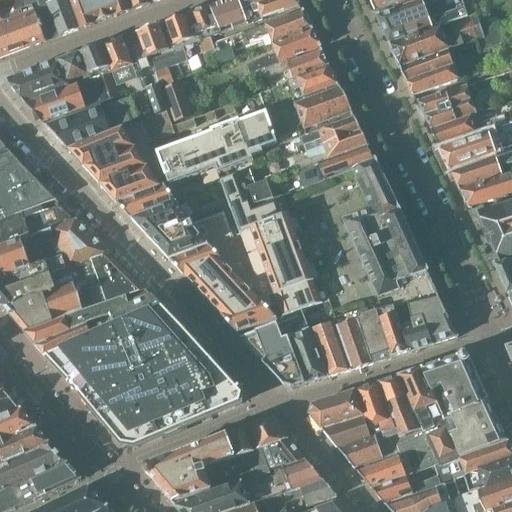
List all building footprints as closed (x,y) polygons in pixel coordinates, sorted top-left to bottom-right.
[(0,25),(0,59),(56,39),(60,38),(49,7),(42,10),(38,0),(11,0),(14,6),(17,17),(13,18),(14,21),(0,25)] [(55,0),(38,0),(42,10),(49,7),(60,38),(80,30),(71,5),(69,0),(61,0),(56,2),(55,0)] [(80,30),(106,21),(113,18),(107,0),(69,0),(71,5),(80,30)] [(129,5),(127,0),(107,0),(113,18),(131,11),(129,5)] [(127,0),(129,5),(131,11),(151,4),(149,0),(127,0)] [(249,26),(238,0),(232,0),(211,7),(213,12),(221,34),(249,26)] [(239,0),(244,10),(274,0),(239,0)] [(300,6),(296,0),(274,0),(244,10),(250,25),(263,21),(263,19),(294,8),(300,6)] [(370,0),(377,14),(417,0),(370,0)] [(429,0),(379,18),(382,26),(384,25),(386,31),(385,31),(388,37),(389,37),(391,42),(390,43),(391,45),(392,45),(393,46),(477,14),(475,10),(485,6),(484,5),(482,0),(429,0)] [(0,11),(0,25),(14,21),(13,18),(17,17),(14,6),(9,8),(9,10),(1,14),(0,11)] [(200,42),(202,41),(221,35),(210,8),(190,14),(192,20),(200,42)] [(272,42),(310,28),(303,13),(262,28),(243,34),(246,42),(270,35),(272,42)] [(477,14),(393,46),(403,68),(448,52),(478,42),(482,52),(507,43),(502,27),(484,33),(477,14)] [(189,62),(184,47),(199,42),(189,15),(164,24),(175,52),(154,60),(158,73),(168,69),(189,62)] [(137,62),(170,50),(162,31),(161,25),(140,33),(145,46),(132,50),(137,62)] [(248,66),(251,74),(297,57),(315,51),(321,49),(310,28),(272,42),(277,56),(248,66)] [(140,33),(138,33),(122,39),(101,47),(113,74),(137,65),(137,62),(132,50),(145,46),(140,33)] [(92,81),(112,74),(100,47),(80,55),(82,61),(89,75),(92,81)] [(233,49),(218,54),(222,66),(236,61),(233,49)] [(290,71),(294,81),(329,68),(322,52),(298,60),(297,57),(251,74),(253,82),(268,76),(270,79),(290,71)] [(448,52),(403,68),(416,97),(459,82),(448,52)] [(82,61),(80,55),(58,63),(67,84),(89,75),(82,61)] [(58,63),(25,75),(35,88),(43,85),(47,96),(69,89),(67,84),(58,63)] [(297,100),(338,85),(329,68),(294,81),(291,82),(297,100)] [(158,74),(156,74),(160,85),(161,89),(174,85),(168,69),(158,73),(158,74)] [(31,102),(26,104),(43,124),(120,98),(112,74),(92,81),(69,89),(47,96),(31,102)] [(26,104),(31,102),(47,96),(43,85),(35,88),(25,75),(8,81),(26,104)] [(354,118),(350,110),(338,85),(297,100),(291,82),(289,83),(260,94),(260,95),(267,114),(278,144),(279,147),(301,139),(300,137),(354,118)] [(181,83),(163,90),(175,124),(193,117),(181,83)] [(160,85),(147,90),(152,105),(156,116),(169,111),(165,100),(161,89),(160,85)] [(468,87),(419,104),(432,132),(472,118),(472,117),(477,115),(468,87)] [(133,99),(111,107),(119,128),(129,124),(128,124),(140,120),(133,99)] [(148,104),(137,108),(141,119),(152,116),(148,104)] [(52,125),(46,127),(69,152),(75,150),(112,135),(102,108),(52,125)] [(261,150),(278,144),(267,114),(240,125),(239,122),(213,132),(214,134),(186,144),(158,154),(170,186),(219,169),(220,173),(253,161),(252,157),(263,154),(261,150)] [(506,115),(492,120),(495,129),(509,124),(506,115)] [(354,118),(300,137),(301,139),(304,147),(306,153),(360,132),(354,118)] [(472,118),(432,132),(440,149),(495,129),(492,120),(475,126),(472,118)] [(495,129),(440,149),(451,171),(511,149),(511,123),(509,124),(495,129)] [(193,225),(165,188),(160,189),(123,131),(112,136),(69,152),(78,161),(117,204),(150,240),(196,291),(234,331),(237,335),(277,320),(234,274),(208,246),(233,237),(224,213),(193,225)] [(308,160),(295,164),(298,172),(319,164),(362,149),(368,147),(360,132),(306,153),(308,160)] [(0,141),(0,172),(20,165),(0,141)] [(376,164),(368,148),(320,165),(319,164),(298,172),(304,189),(353,172),(376,164)] [(511,149),(451,171),(462,192),(503,178),(500,166),(504,165),(510,167),(511,166),(511,149)] [(376,164),(353,172),(363,193),(373,215),(397,207),(376,164)] [(0,223),(57,202),(38,183),(20,165),(0,172),(0,223)] [(245,190),(257,186),(252,172),(240,176),(245,190)] [(511,174),(503,178),(462,192),(470,209),(511,195),(511,174)] [(249,189),(256,207),(279,198),(272,181),(249,189)] [(326,303),(324,299),(286,196),(279,198),(256,207),(251,208),(245,191),(228,197),(241,234),(252,230),(285,317),(302,311),(326,303)] [(0,223),(0,248),(75,220),(57,202),(0,223)] [(478,214),(474,216),(475,220),(477,220),(478,221),(479,222),(480,223),(480,224),(481,223),(485,232),(492,248),(493,248),(497,257),(496,257),(496,260),(495,264),(497,267),(511,262),(511,204),(502,208),(502,207),(497,208),(498,209),(479,216),(478,214)] [(403,290),(400,285),(428,274),(412,240),(397,207),(373,215),(346,223),(381,298),(392,294),(403,290)] [(75,268),(109,255),(75,220),(0,248),(0,305),(5,311),(80,283),(75,268)] [(123,268),(109,255),(75,268),(80,283),(5,311),(26,336),(98,309),(98,308),(112,304),(112,303),(145,291),(123,268)] [(511,262),(497,267),(511,298),(511,297),(511,262)] [(438,294),(428,274),(400,285),(403,290),(392,294),(395,303),(397,308),(439,297),(438,294)] [(37,347),(100,322),(155,300),(145,291),(112,303),(112,304),(98,308),(98,309),(26,336),(37,347)] [(412,353),(458,338),(439,297),(397,308),(412,353)] [(155,300),(100,322),(105,336),(48,359),(73,384),(89,404),(88,404),(90,406),(94,410),(97,407),(105,417),(102,420),(106,424),(105,424),(106,426),(107,426),(123,445),(123,446),(125,447),(125,446),(135,448),(136,449),(138,448),(138,447),(160,438),(160,439),(163,438),(162,437),(167,435),(166,431),(178,425),(179,430),(184,428),(185,429),(187,428),(187,426),(210,417),(210,418),(212,417),(212,416),(234,407),(234,408),(237,407),(237,406),(241,404),(242,397),(240,393),(236,388),(155,300)] [(395,359),(412,353),(397,308),(395,303),(377,308),(395,359)] [(377,308),(359,313),(376,365),(395,359),(377,308)] [(376,365),(359,313),(334,320),(336,324),(353,371),(376,365)] [(241,339),(285,387),(293,389),(329,378),(311,333),(307,323),(304,315),(241,339)] [(37,347),(48,359),(105,336),(100,322),(37,347)] [(329,378),(353,371),(336,324),(315,331),(311,333),(329,378)] [(460,461),(508,442),(489,400),(468,354),(424,370),(460,461)] [(424,370),(400,378),(430,445),(439,465),(434,467),(438,477),(438,478),(441,486),(454,481),(454,480),(453,475),(449,465),(460,461),(424,370)] [(383,460),(355,469),(358,473),(406,456),(413,475),(434,467),(439,465),(430,445),(400,378),(380,385),(397,431),(385,435),(375,439),(383,460)] [(380,385),(356,393),(364,417),(323,430),(340,451),(341,451),(375,439),(385,435),(397,431),(380,385)] [(0,418),(20,410),(4,391),(0,392),(0,418)] [(310,415),(323,430),(364,417),(356,393),(339,398),(313,407),(310,415)] [(0,464),(50,445),(20,410),(0,418),(0,464)] [(246,430),(254,451),(261,447),(270,468),(271,470),(303,459),(289,441),(284,435),(283,434),(276,425),(276,424),(275,423),(270,422),(270,421),(268,422),(269,423),(258,427),(257,426),(256,426),(256,427),(249,430),(249,429),(247,429),(247,430),(246,430)] [(246,430),(227,437),(236,458),(254,451),(246,430)] [(173,504),(174,506),(252,479),(270,473),(269,471),(268,469),(270,468),(261,447),(254,451),(236,458),(227,437),(218,441),(205,447),(205,446),(204,447),(191,452),(189,453),(177,458),(176,458),(175,458),(175,459),(162,464),(161,464),(151,468),(150,469),(150,470),(150,477),(151,479),(151,478),(158,486),(159,488),(159,487),(166,495),(165,495),(166,497),(167,496),(174,504),(173,504)] [(341,451),(340,451),(355,469),(383,460),(375,439),(341,451)] [(460,461),(449,465),(453,475),(454,480),(466,476),(479,471),(511,459),(511,451),(508,443),(508,442),(460,461)] [(0,493),(68,466),(50,445),(0,464),(0,493)] [(406,456),(358,473),(361,476),(367,483),(367,484),(372,491),(408,477),(413,475),(406,456)] [(511,459),(479,471),(466,476),(472,494),(511,481),(511,459)] [(291,493),(323,482),(306,462),(301,464),(283,470),(292,492),(291,492),(291,493)] [(0,511),(11,511),(82,481),(68,466),(0,495),(0,511)] [(179,511),(237,511),(262,503),(262,502),(281,496),(291,492),(292,492),(283,470),(274,473),(275,476),(254,483),(252,479),(174,506),(175,506),(179,511)] [(408,477),(372,491),(387,508),(441,486),(438,478),(438,477),(412,487),(408,477)] [(441,486),(387,508),(390,511),(430,511),(431,511),(450,504),(452,504),(453,503),(458,498),(460,497),(454,481),(441,486)] [(492,511),(494,511),(511,504),(511,481),(472,494),(460,498),(460,497),(458,498),(453,503),(452,504),(455,511),(492,511)] [(281,496),(284,504),(294,501),(304,497),(306,504),(303,505),(304,509),(337,498),(323,482),(291,493),(291,492),(281,496)] [(41,511),(110,511),(89,488),(87,489),(88,490),(41,511)] [(262,503),(237,511),(286,511),(284,504),(281,496),(262,502),(262,503)] [(349,511),(341,501),(313,511),(311,511),(349,511)]
